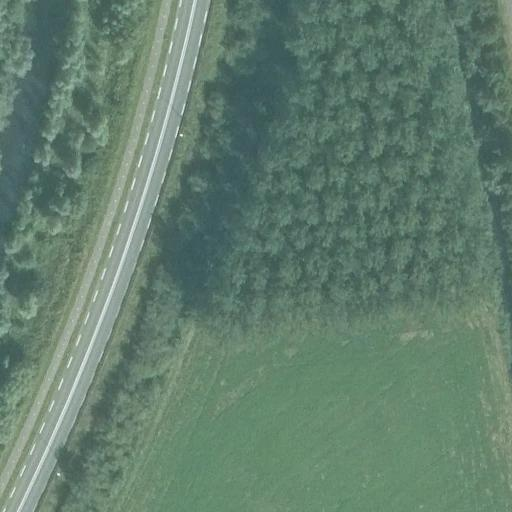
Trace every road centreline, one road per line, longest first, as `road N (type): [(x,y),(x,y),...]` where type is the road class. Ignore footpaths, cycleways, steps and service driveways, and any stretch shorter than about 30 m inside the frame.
road 1 (primary): [(6,511),(114,266),(194,0)]
road 2 (trunk): [(511,169),(388,183),(0,193)]
road 3 (trunk): [(0,267),(388,259),(511,246)]
